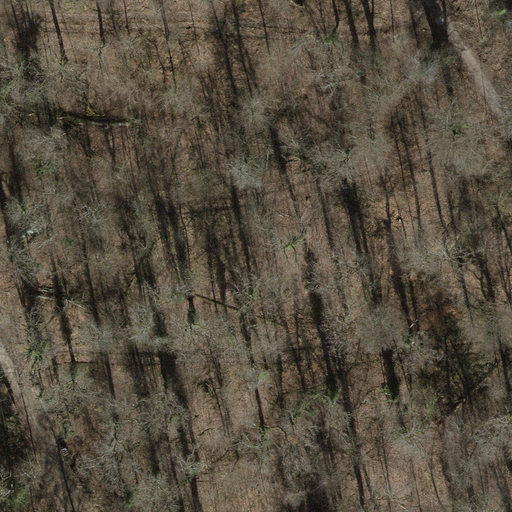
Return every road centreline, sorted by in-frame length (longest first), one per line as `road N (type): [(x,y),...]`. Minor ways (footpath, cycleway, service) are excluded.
road 1 (track): [(82,511),(0,328)]
road 2 (track): [(511,127),(431,0)]
